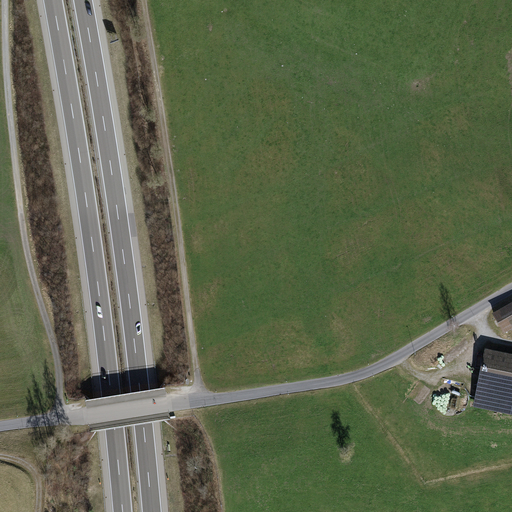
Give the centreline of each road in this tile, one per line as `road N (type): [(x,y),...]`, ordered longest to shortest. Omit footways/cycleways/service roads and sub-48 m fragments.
road 1 (residential): [(0,426),(345,379),(398,357),(511,287)]
road 2 (motorway): [(53,0),(95,263),(122,511)]
road 3 (motorway): [(152,511),(124,259),(83,0)]
road 4 (track): [(5,0),(20,213),(58,367),(58,418)]
road 5 (track): [(201,399),(142,0)]
